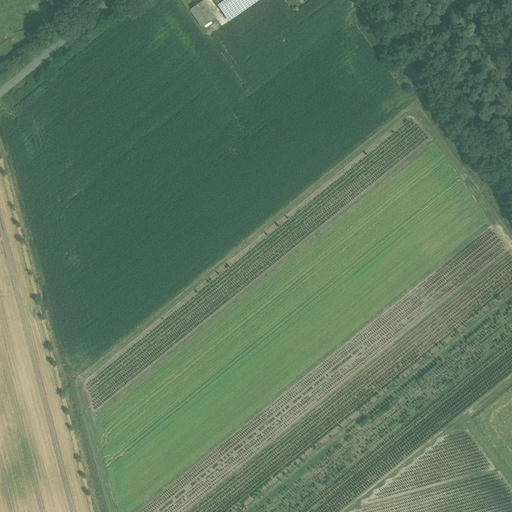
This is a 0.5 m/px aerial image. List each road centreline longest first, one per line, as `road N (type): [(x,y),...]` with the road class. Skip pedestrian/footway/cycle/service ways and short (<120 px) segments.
road 1 (unclassified): [(511,214),(360,0)]
road 2 (unclassified): [(0,94),(112,0)]
